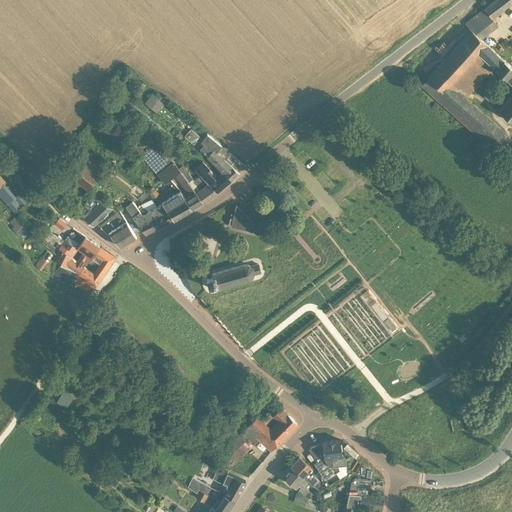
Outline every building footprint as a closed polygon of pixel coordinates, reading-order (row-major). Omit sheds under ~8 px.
[(471,31),(427,79),(421,87),(488,148),(504,131),(467,97),(486,76),(487,76),(489,73),(490,74),(495,69),(511,85),(511,91),(496,109),(511,123),(511,122),(511,67),(480,38),(497,25),(492,18),(511,1),(511,0),(495,0),(465,24),(471,31)] [(136,96),(144,85),(136,78),(127,90),(136,96)] [(156,112),(165,100),(154,91),(145,103),(156,112)] [(239,172),(223,159),(229,152),(207,134),(203,138),(186,125),(180,133),(199,148),(221,169),(231,179),(239,172)] [(164,183),(174,175),(182,186),(188,194),(184,196),(192,208),(203,202),(180,172),(181,172),(175,165),(172,161),(162,150),(161,143),(159,141),(145,153),(137,145),(133,150),(141,156),(157,174),(164,183)] [(97,175),(83,164),(86,161),(76,153),(66,165),(75,173),(72,176),(86,187),(97,175)] [(216,191),(231,179),(221,169),(214,174),(202,161),(194,168),(200,175),(208,183),(216,191)] [(203,202),(216,191),(208,183),(200,175),(193,180),(185,169),(181,172),(180,172),(203,202)] [(153,199),(159,194),(153,187),(147,192),(153,199)] [(173,220),(192,208),(184,196),(180,191),(161,202),(166,209),(173,220)] [(141,202),(148,195),(145,192),(137,198),(141,202)] [(14,212),(26,201),(22,195),(9,206),(14,212)] [(147,209),(156,203),(154,198),(144,204),(147,209)] [(93,226),(96,223),(100,227),(118,211),(100,201),(85,217),(84,216),(83,217),(84,217),(84,218),(83,218),(93,226)] [(149,218),(145,212),(142,213),(139,209),(139,210),(132,201),(125,206),(132,216),(145,233),(156,228),(149,218)] [(156,228),(173,220),(166,209),(164,211),(161,205),(145,212),(149,218),(156,228)] [(229,220),(228,222),(228,224),(258,231),(258,229),(259,229),(236,205),(232,219),(230,218),(229,220)] [(136,237),(120,212),(118,211),(100,227),(107,234),(108,232),(120,247),(136,237)] [(14,226),(22,233),(27,228),(14,217),(10,222),(14,226)] [(83,267),(84,266),(88,262),(90,261),(100,247),(85,236),(79,245),(77,244),(75,248),(64,241),(59,249),(60,250),(52,260),(63,267),(59,273),(72,282),(83,267)] [(114,256),(100,247),(90,261),(88,262),(96,268),(93,272),(84,266),(83,267),(72,282),(89,294),(96,285),(110,263),(114,256)] [(41,270),(47,261),(45,260),(50,253),(46,250),(35,265),(41,270)] [(260,273),(258,264),(250,266),(248,265),(243,265),(212,274),(213,277),(206,279),(208,288),(216,286),(217,289),(248,280),(252,277),(253,275),(260,273)] [(66,291),(72,282),(59,273),(56,270),(51,277),(66,291)] [(63,390),(56,402),(66,408),(73,396),(63,390)] [(297,423),(280,406),(272,414),(269,412),(261,420),(257,415),(217,455),(229,467),(252,445),(249,443),(255,436),(271,451),(297,423)] [(342,457),(340,440),(321,443),(308,449),(317,462),(314,463),(319,472),(324,480),(334,474),(334,473),(339,470),(338,466),(346,465),(344,457),(342,457)] [(94,463),(100,455),(93,450),(87,457),(94,463)] [(290,466),(308,482),(309,482),(313,486),(318,480),(313,476),(312,477),(307,472),(311,468),(298,456),(290,466)] [(225,487),(228,488),(225,494),(234,499),(245,481),(226,473),(227,469),(218,465),(217,469),(212,479),(226,485),(225,487)] [(304,487),(308,482),(290,466),(282,475),(295,487),(297,485),(300,487),(296,493),(307,498),(311,493),(304,487)] [(196,492),(198,489),(202,482),(193,477),(187,487),(196,492)] [(357,511),(358,507),(382,510),(384,496),(368,495),(370,480),(354,478),(350,483),(346,505),(343,505),(341,511),(357,511)] [(213,488),(209,495),(215,498),(218,491),(213,488)] [(297,493),(293,501),(304,506),(308,499),(297,493)] [(225,511),(234,499),(225,494),(224,494),(220,500),(215,498),(209,495),(204,502),(211,506),(206,511),(225,511)]
